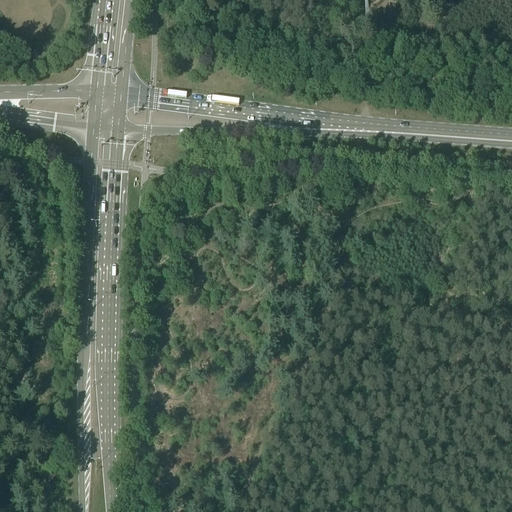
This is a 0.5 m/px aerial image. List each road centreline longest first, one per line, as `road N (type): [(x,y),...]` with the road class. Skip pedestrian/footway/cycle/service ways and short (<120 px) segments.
road 1 (unknown): [(235,511),(301,376),(337,268),(361,133)]
road 2 (primary): [(93,127),(80,438),(86,511)]
road 3 (primary): [(105,511),(114,449),(116,212)]
road 4 (primary): [(318,131),(121,92)]
road 5 (primary): [(511,143),(318,131)]
road 6 (primary): [(165,130),(318,131)]
road 7 (track): [(383,0),(361,133)]
